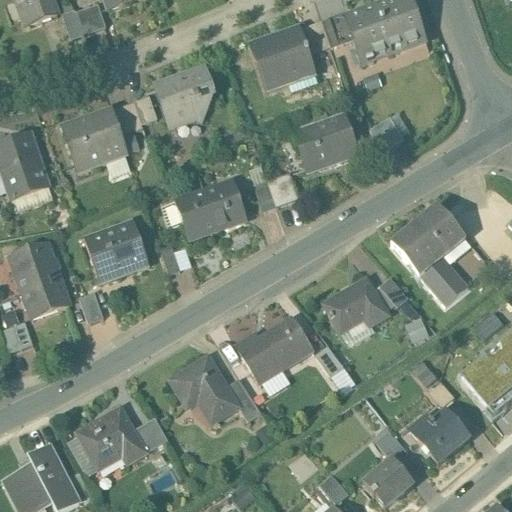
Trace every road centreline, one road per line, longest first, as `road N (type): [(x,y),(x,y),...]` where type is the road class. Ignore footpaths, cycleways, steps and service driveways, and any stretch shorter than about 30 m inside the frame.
road 1 (tertiary): [(508,126),(103,378),(0,427)]
road 2 (residential): [(267,0),(84,75),(0,96)]
road 3 (residential): [(452,0),(508,126)]
